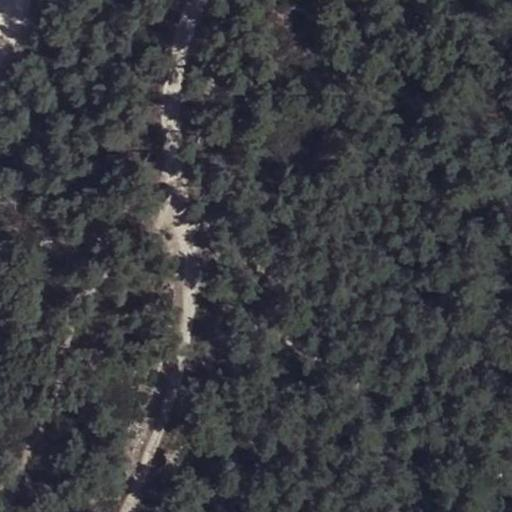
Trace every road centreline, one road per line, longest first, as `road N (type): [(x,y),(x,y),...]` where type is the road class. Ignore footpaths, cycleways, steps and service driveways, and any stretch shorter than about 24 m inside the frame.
road 1 (track): [(188,186),(191,326),(167,417),(119,511)]
road 2 (track): [(207,0),(186,112),(188,186)]
